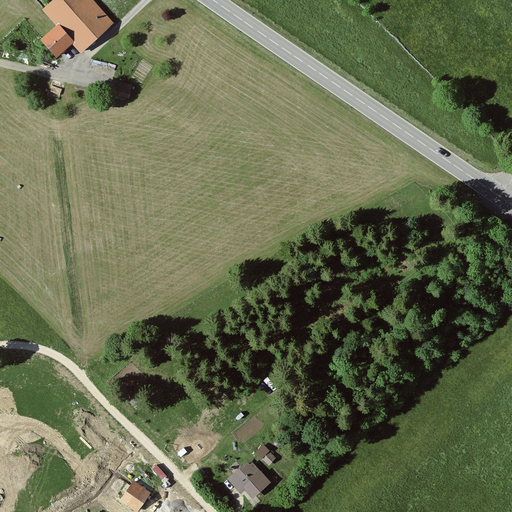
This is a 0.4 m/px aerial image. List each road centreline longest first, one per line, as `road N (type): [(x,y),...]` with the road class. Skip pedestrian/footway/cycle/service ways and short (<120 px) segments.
road 1 (primary): [(214,0),(497,195)]
road 2 (track): [(216,511),(72,365),(47,351),(0,347)]
road 3 (track): [(0,64),(66,80),(146,0)]
road 4 (unclassified): [(0,420),(47,437),(112,511)]
